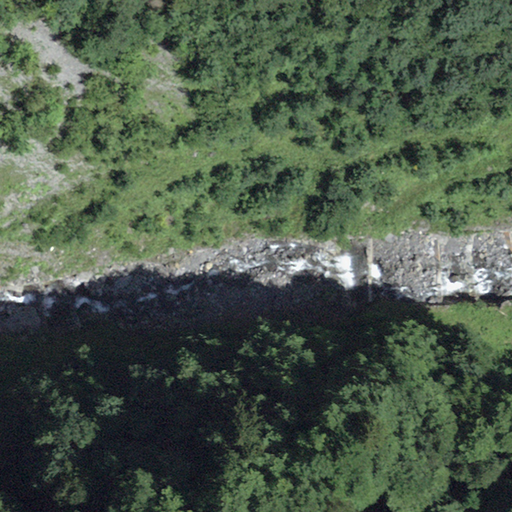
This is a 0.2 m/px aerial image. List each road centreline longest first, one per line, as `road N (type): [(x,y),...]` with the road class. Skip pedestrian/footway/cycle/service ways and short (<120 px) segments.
road 1 (track): [(12,222),(75,179),(150,158),(352,150)]
road 2 (track): [(511,129),(352,150),(311,180),(293,228)]
road 3 (track): [(379,221),(436,178),(511,141)]
